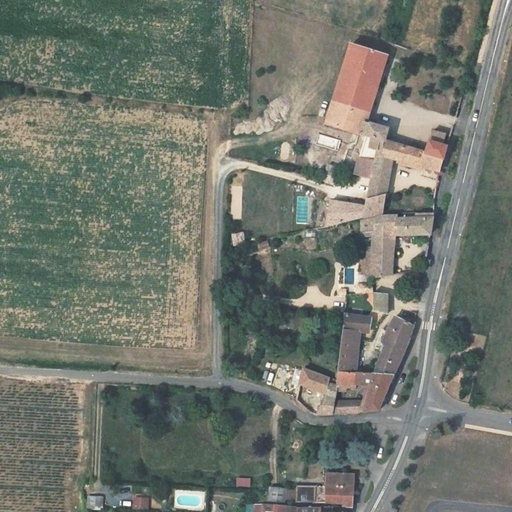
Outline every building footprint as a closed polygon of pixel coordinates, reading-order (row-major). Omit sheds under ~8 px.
[(350,44),(350,45),(326,124),(372,138),(369,149),(376,151),(392,155),(395,144),(384,140),(387,130),(367,124),(385,65),(387,55),(350,44)] [(429,142),(443,146),(445,136),(432,132),(429,142)] [(350,147),(358,150),(361,140),(354,137),(350,147)] [(425,168),(439,172),(445,147),(443,146),(429,142),(425,153),(395,144),(392,155),(392,160),(399,161),(399,164),(424,171),(425,168)] [(371,178),(368,199),(387,195),(392,160),(392,155),(376,151),(374,162),(371,178)] [(355,174),(371,178),(374,162),(359,158),(355,174)] [(338,179),(323,173),(321,180),(335,186),(338,179)] [(326,226),(384,213),(387,195),(368,199),(366,208),(331,202),(326,226)] [(372,278),(392,275),(394,235),(430,235),(433,217),(406,217),(406,220),(397,220),(398,217),(384,217),(362,221),(361,237),(373,237),(372,247),(367,247),(367,276),(372,276),(372,278)] [(229,233),(231,246),(244,244),(242,231),(229,233)] [(266,241),(257,243),(258,250),(268,247),(266,241)] [(373,293),(373,294),(368,294),(368,301),(374,301),(374,311),(387,314),(387,313),(387,294),(373,293)] [(370,317),(344,314),(342,331),(368,332),(370,317)] [(375,373),(393,374),(395,371),(407,346),(409,340),(413,325),(396,316),(389,327),(380,351),(384,353),(376,371),(375,373)] [(359,341),(341,341),(337,371),(356,373),(359,341)] [(375,373),(356,373),(337,371),(336,380),(304,369),(295,398),(295,399),(306,412),(315,416),(379,410),(393,375),(375,373)] [(294,491),(293,504),(312,504),(326,504),(346,504),(346,507),(352,508),(353,476),(327,475),(326,487),(294,487),(294,491)] [(285,490),(269,489),(268,502),(284,504),(285,490)] [(285,490),(284,504),(293,504),(294,491),(285,490)] [(88,497),(87,510),(102,511),(103,497),(88,497)] [(135,498),(134,509),(147,510),(147,499),(135,498)]
